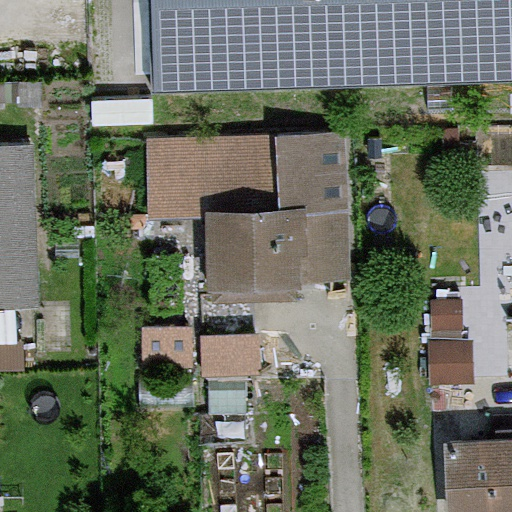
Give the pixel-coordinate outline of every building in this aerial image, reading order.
[(511,0),(153,0),(157,80),(511,64),(511,0)] [(343,128),(271,129),(273,204),(204,206),(206,293),(292,291),(291,272),(347,270),(343,128)] [(271,129),(147,132),(148,207),(204,206),(273,204),(271,129)] [(32,140),(0,140),(0,299),(36,299),(32,140)] [(460,292),(428,292),(428,323),(460,323),(460,292)] [(259,317),(200,327),(207,370),(266,361),(259,317)] [(472,336),(425,336),(425,379),(472,379),(472,336)] [(292,511),(289,414),(201,417),(203,511),(292,511)] [(511,511),(511,433),(445,435),(447,511),(511,511)]
